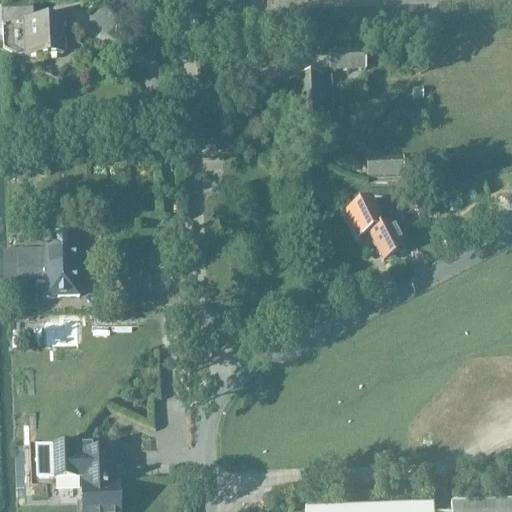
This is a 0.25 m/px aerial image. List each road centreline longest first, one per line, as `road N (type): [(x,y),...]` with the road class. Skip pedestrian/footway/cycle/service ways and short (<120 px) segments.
road 1 (unclassified): [(227,387),(203,326),(195,271),(179,0)]
road 2 (unclassified): [(227,387),(511,234)]
road 3 (unclassified): [(205,511),(202,445),(227,387)]
